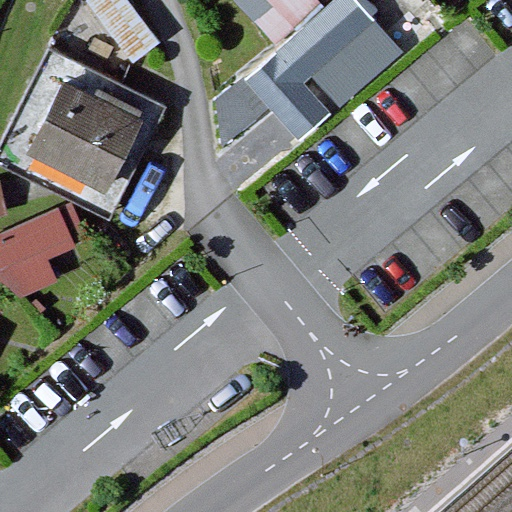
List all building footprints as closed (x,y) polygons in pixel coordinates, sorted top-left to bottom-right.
[(132,0),(80,0),(78,2),(124,64),(160,37),(132,0)] [(240,0),(277,38),(295,22),(299,27),(325,1),(324,0),(240,0)] [(299,27),(246,75),(299,132),(326,106),(301,79),(373,13),(361,0),(326,0),(325,1),(299,27)] [(64,73),(29,142),(105,180),(140,111),(64,73)] [(217,95),(223,136),(258,109),(234,81),(217,95)] [(70,205),(0,234),(0,294),(3,303),(52,282),(43,259),(73,246),(72,242),(83,237),(70,205)]
